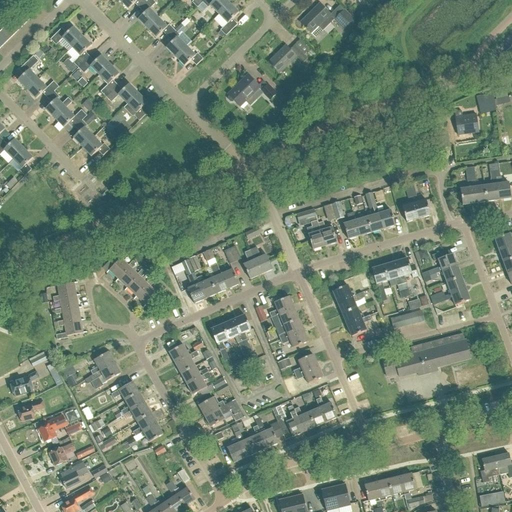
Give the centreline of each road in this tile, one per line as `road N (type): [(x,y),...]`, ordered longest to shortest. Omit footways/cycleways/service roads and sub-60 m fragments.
road 1 (unclassified): [(250,170),(502,56)]
road 2 (unclassified): [(0,276),(250,170)]
road 3 (residential): [(224,501),(134,345)]
road 4 (residential): [(134,345),(298,272)]
road 5 (residential): [(298,272),(462,223)]
road 6 (residential): [(333,358),(496,317)]
road 7 (residential): [(224,501),(255,483),(369,449)]
road 8 (residential): [(187,105),(78,0)]
road 9 (residential): [(128,330),(132,312),(99,281),(88,289),(94,322),(110,327)]
road 10 (residential): [(187,105),(275,17)]
